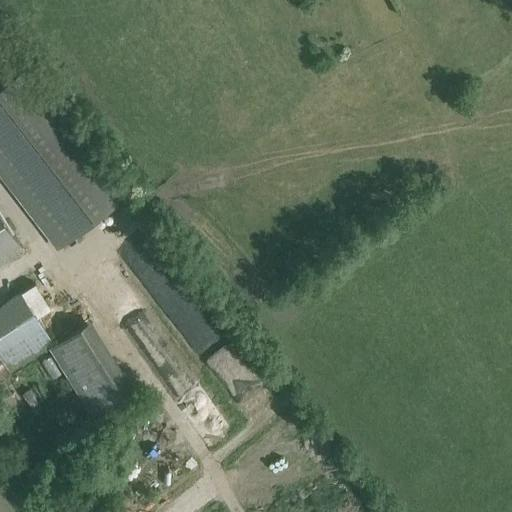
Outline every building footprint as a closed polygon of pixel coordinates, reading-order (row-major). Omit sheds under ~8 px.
[(33,64),(0,89),(0,167),(60,245),(130,191),(33,64)] [(0,265),(24,250),(0,211),(0,265)] [(126,394),(83,326),(51,346),(94,414),(126,394)] [(220,398),(224,394),(171,333),(142,358),(212,439),(237,417),(220,398)] [(0,376),(10,370),(0,354),(0,376)] [(128,423),(122,413),(116,403),(79,425),(91,445),(128,423)] [(192,498),(180,508),(183,511),(203,511),(204,511),(192,498)]
